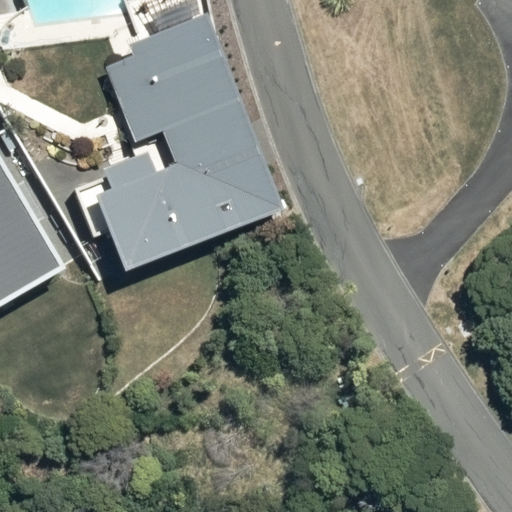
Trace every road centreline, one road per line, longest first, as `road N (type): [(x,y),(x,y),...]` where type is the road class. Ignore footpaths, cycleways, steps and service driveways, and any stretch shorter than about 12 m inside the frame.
road 1 (unclassified): [(511,488),(368,268),(304,137),(262,0)]
road 2 (unknown): [(368,268),(511,117)]
